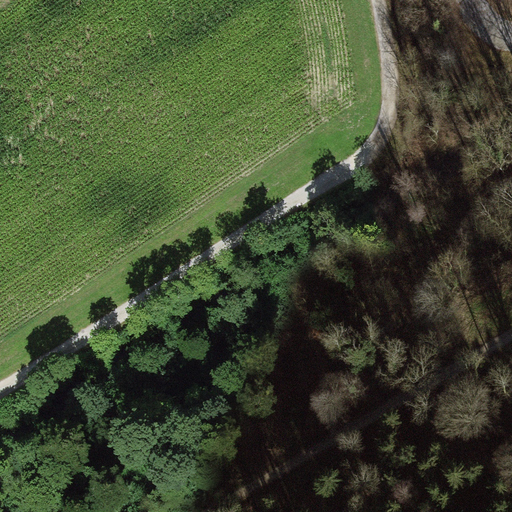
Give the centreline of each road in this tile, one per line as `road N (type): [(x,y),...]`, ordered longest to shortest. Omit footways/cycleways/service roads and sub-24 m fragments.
road 1 (track): [(382,0),(383,98),(361,153),(0,398)]
road 2 (track): [(218,511),(511,333)]
